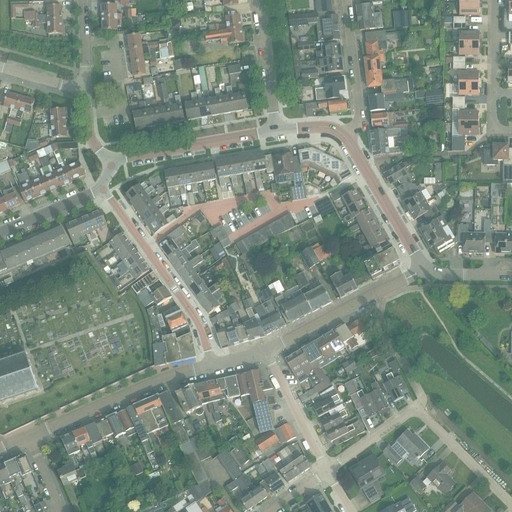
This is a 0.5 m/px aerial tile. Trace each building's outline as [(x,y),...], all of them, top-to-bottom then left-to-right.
[(330,0),(318,0),(315,0),(316,13),(332,11),(330,0)] [(208,1),(202,2),(205,16),(211,15),(208,1)] [(24,4),(10,4),(11,16),(11,20),(16,20),(15,9),(29,9),(29,4),(24,4)] [(481,4),(460,4),(460,16),(479,16),(480,4),(481,4)] [(102,18),(121,18),(121,15),(116,15),(116,5),(101,6),(102,18)] [(359,31),(371,30),(383,29),(381,14),(373,15),(372,5),(356,7),(359,31)] [(25,22),(33,21),(48,21),(62,20),(61,6),(47,7),(47,16),(41,16),(41,14),(36,14),(36,12),(24,13),(25,22)] [(102,31),(112,31),(117,31),(117,20),(126,20),(126,25),(132,25),(131,24),(136,23),(136,18),(131,18),(131,17),(131,11),(125,11),(126,17),(121,18),(102,18),(102,31)] [(399,14),(401,30),(409,29),(407,13),(399,14)] [(290,27),(300,26),(308,26),(308,23),(318,22),(317,14),(289,17),(290,27)] [(219,25),(209,27),(210,33),(241,29),(239,15),(226,17),(227,25),(219,26),(219,25)] [(323,24),(316,25),(318,43),(325,42),(330,41),(340,40),(337,16),(330,17),(327,17),(323,18),(323,24)] [(170,20),(173,38),(181,37),(180,28),(182,28),(181,19),(170,20)] [(48,24),(48,35),(62,34),(62,20),(48,21),(33,21),(33,28),(39,28),(39,24),(48,24)] [(186,34),(203,31),(202,24),(185,26),(186,34)] [(205,35),(206,42),(221,40),(221,41),(221,45),(229,44),(229,45),(233,44),(243,43),(241,29),(210,33),(210,34),(205,35)] [(375,33),(365,34),(367,53),(382,51),(387,51),(386,42),(385,32),(375,33)] [(459,44),(480,44),(479,44),(479,32),(459,32),(459,44)] [(399,33),(390,34),(390,40),(391,42),(400,41),(400,37),(399,33)] [(130,50),(178,43),(178,40),(168,41),(166,41),(166,40),(159,41),(160,43),(148,45),(148,43),(141,44),(140,35),(128,37),(130,50)] [(178,43),(130,50),(132,64),(144,62),(143,55),(161,52),(162,59),(175,58),(173,47),(179,46),(178,43)] [(299,52),(315,50),(314,43),(299,45),(299,52)] [(480,44),(459,44),(459,56),(479,56),(479,44),(480,44)] [(341,57),(340,46),(322,48),(323,53),(317,54),(318,59),(341,57)] [(366,73),(380,72),(380,63),(384,63),(383,51),(382,51),(367,53),(367,59),(365,60),(366,73)] [(325,74),(343,72),(341,57),(318,59),(319,69),(325,69),(325,74)] [(185,60),(175,62),(176,72),(187,70),(185,60)] [(134,78),(143,76),(146,76),(144,62),(132,64),(134,78)] [(224,76),(229,75),(241,73),(240,66),(223,69),(224,76)] [(197,102),(200,119),(212,117),(209,100),(203,68),(198,68),(204,101),(197,102)] [(318,77),(317,70),(301,72),(302,79),(318,77)] [(382,96),(404,94),(409,93),(409,92),(414,92),(413,81),(410,79),(394,81),(394,79),(381,80),(380,72),(366,73),(368,88),(381,87),(382,96)] [(459,84),(480,84),(479,84),(479,72),(459,72),(459,84)] [(339,99),(339,92),(345,91),(344,78),(334,79),(324,81),(325,89),(315,90),(316,102),(327,100),(339,99)] [(160,126),(172,124),(169,107),(170,107),(165,79),(157,80),(161,101),(163,100),(165,108),(158,109),(157,109),(160,126)] [(300,89),(306,88),(309,88),(308,80),(305,80),(299,81),(300,89)] [(231,87),(230,87),(229,83),(219,85),(219,89),(220,92),(225,91),(225,92),(224,93),(225,97),(221,98),(224,115),(235,113),(232,96),(233,96),(231,87)] [(249,84),(243,85),(238,86),(240,95),(233,96),(232,96),(235,113),(248,111),(246,102),(252,101),(249,84)] [(480,84),(459,84),(459,96),(479,96),(479,84),(480,84)] [(216,99),(209,100),(212,117),(224,115),(221,98),(220,92),(219,89),(214,90),(216,99)] [(443,90),(425,92),(427,105),(444,103),(443,90)] [(4,107),(12,109),(9,118),(8,118),(4,132),(11,134),(13,125),(15,120),(16,117),(15,117),(21,97),(8,93),(4,107)] [(185,105),(186,111),(188,121),(200,119),(197,102),(196,93),(191,94),(192,103),(185,105)] [(370,112),(380,111),(385,111),(384,103),(404,100),(404,94),(382,96),(369,97),(370,112)] [(172,124),(184,122),(180,96),(175,97),(176,106),(170,107),(169,107),(172,124)] [(35,101),(21,97),(15,117),(16,117),(22,119),(24,113),(31,115),(35,101)] [(149,128),(160,126),(157,109),(158,109),(156,100),(144,102),(146,111),(149,128)] [(346,100),(318,103),(305,105),(307,118),(313,117),(313,110),(329,108),(330,114),(347,112),(346,100)] [(136,130),(149,128),(146,111),(144,102),(139,103),(139,102),(132,104),(133,109),(136,130)] [(51,111),(51,120),(52,125),(66,124),(65,110),(51,111)] [(459,112),(459,124),(480,124),(479,124),(479,112),(459,112)] [(372,128),(382,127),(388,126),(387,114),(371,116),(372,128)] [(18,135),(20,127),(21,121),(15,120),(13,125),(14,125),(11,138),(15,139),(16,135),(18,135)] [(371,132),(373,156),(399,154),(399,153),(402,153),(402,148),(395,148),(394,138),(401,138),(401,136),(408,136),(406,122),(394,124),(394,127),(384,129),(385,131),(371,132)] [(66,124),(52,125),(53,139),(67,138),(66,124)] [(480,124),(459,124),(458,136),(478,136),(478,124),(480,124)] [(452,138),(452,145),(448,145),(448,151),(452,151),(452,152),(465,152),(465,138),(452,138)] [(58,151),(78,150),(78,143),(55,144),(58,151)] [(484,150),(484,166),(498,166),(498,161),(503,161),(503,166),(511,166),(511,153),(508,153),(508,145),(493,145),(493,151),(485,150),(484,150)] [(302,170),(310,168),(312,150),(308,150),(298,152),(299,157),(302,170)] [(310,168),(317,172),(325,155),(316,151),(312,150),(310,168)] [(35,161),(32,154),(29,156),(28,154),(20,157),(24,166),(35,161)] [(251,156),(254,173),(256,182),(258,193),(265,192),(261,181),(259,172),(266,170),(267,174),(274,172),(272,158),(271,156),(265,157),(264,154),(251,156)] [(307,199),(306,197),(305,187),(302,170),(299,157),(293,158),(292,154),(272,158),(274,172),(275,172),(275,177),(292,174),(295,188),(290,189),(293,202),(307,199)] [(317,172),(326,176),(333,160),(325,155),(317,172)] [(244,184),(245,184),(247,195),(253,194),(251,182),(249,183),(248,174),(254,173),(251,156),(240,158),(243,175),(244,184)] [(236,176),(243,175),(240,158),(228,160),(231,177),(232,186),(237,185),(236,176)] [(231,177),(228,160),(216,162),(221,188),(226,187),(224,178),(231,177)] [(326,176),(334,180),(346,166),(342,164),(333,160),(326,176)] [(10,169),(7,162),(7,161),(0,163),(0,175),(11,171),(10,169)] [(79,162),(79,163),(66,168),(72,181),(85,176),(79,162)] [(403,185),(412,185),(412,181),(409,176),(407,175),(408,174),(405,170),(410,167),(407,162),(402,165),(385,175),(390,185),(398,180),(400,185),(403,185)] [(208,182),(216,180),(213,164),(200,166),(203,183),(205,192),(210,191),(208,182)] [(443,164),(435,164),(435,181),(443,181),(443,164)] [(189,168),(191,185),(193,191),(193,194),(198,193),(196,184),(203,183),(200,166),(189,168)] [(353,178),(348,169),(346,166),(334,180),(338,186),(353,178)] [(54,173),(60,188),(72,183),(72,181),(66,168),(54,173)] [(189,168),(177,170),(182,197),(183,202),(187,202),(188,207),(195,206),(193,194),(193,191),(186,192),(185,186),(191,185),(189,168)] [(169,198),(174,197),(174,198),(182,197),(177,170),(165,172),(169,198)] [(18,188),(21,194),(25,203),(37,198),(30,183),(31,183),(26,173),(17,177),(21,185),(23,184),(24,186),(18,188)] [(60,188),(54,173),(42,178),(49,193),(60,188)] [(30,183),(37,198),(49,193),(42,178),(31,183),(30,183)] [(126,195),(133,205),(147,196),(155,191),(152,186),(148,189),(144,183),(126,195)] [(409,211),(427,202),(421,193),(423,191),(421,187),(419,187),(417,188),(415,185),(412,185),(403,185),(397,189),(402,196),(409,192),(412,197),(403,203),(409,211)] [(309,186),(305,187),(306,197),(320,195),(319,191),(309,186)] [(347,209),(361,202),(355,191),(352,193),(349,187),(331,197),(334,203),(342,198),(347,209)] [(4,199),(8,210),(20,205),(13,189),(7,191),(9,197),(4,199)] [(147,196),(133,205),(140,215),(154,205),(161,200),(158,196),(151,201),(147,196)] [(0,213),(8,210),(4,199),(0,200),(0,213)] [(346,223),(355,219),(369,211),(369,210),(366,211),(361,202),(347,209),(351,215),(344,219),(346,223)] [(423,215),(426,220),(437,214),(434,208),(431,210),(427,202),(409,211),(414,221),(423,215)] [(147,225),(161,215),(169,210),(166,206),(158,211),(154,205),(140,215),(147,225)] [(89,216),(95,231),(107,226),(101,211),(89,216)] [(351,234),(354,232),(360,229),(374,221),(369,211),(355,219),(358,224),(349,229),(351,234)] [(297,227),(290,214),(285,217),(292,229),(297,227)] [(420,230),(425,239),(442,229),(448,226),(442,216),(439,218),(437,214),(426,220),(429,225),(420,230)] [(173,216),(165,221),(161,215),(147,225),(155,235),(176,220),(173,216)] [(200,225),(206,219),(201,215),(196,220),(200,225)] [(84,236),(95,231),(89,216),(77,221),(84,236)] [(320,216),(313,219),(316,224),(322,221),(320,216)] [(292,229),(285,217),(279,220),(286,232),(292,229)] [(484,244),(490,244),(490,231),(490,221),(490,218),(485,218),(485,221),(484,221),(484,234),(474,234),(474,254),(484,254),(484,244)] [(286,232),(279,220),(274,224),(280,235),(286,232)] [(79,238),(84,236),(77,221),(65,226),(73,245),(80,242),(79,238)] [(359,242),(365,239),(380,232),(374,221),(360,229),(363,235),(357,238),(359,242)] [(280,235),(274,224),(269,227),(275,237),(280,235)] [(232,244),(222,226),(213,231),(224,249),(232,244)] [(458,226),(458,237),(458,243),(464,243),(463,254),(474,254),(474,234),(467,234),(468,226),(458,226)] [(169,260),(180,252),(177,248),(186,241),(182,236),(185,234),(180,227),(167,237),(171,243),(161,250),(169,260)] [(269,227),(263,230),(270,240),(275,237),(269,227)] [(0,277),(71,247),(62,228),(1,254),(2,256),(0,256),(0,277)] [(442,229),(425,239),(430,248),(434,246),(439,255),(456,245),(455,245),(458,243),(458,237),(453,240),(450,236),(447,237),(442,229)] [(109,243),(113,248),(126,239),(122,233),(120,235),(116,230),(112,233),(116,238),(109,243)] [(264,244),(270,240),(263,230),(258,233),(264,244)] [(495,254),(506,255),(506,235),(496,235),(496,231),(490,231),(490,244),(496,244),(495,254)] [(365,253),(377,247),(385,243),(380,232),(365,239),(369,246),(363,249),(365,253)] [(253,236),(259,247),(264,244),(258,233),(253,236)] [(259,247),(253,236),(247,239),(253,250),(259,247)] [(121,259),(134,250),(126,239),(113,248),(121,259)] [(248,253),(253,250),(247,239),(242,242),(248,253)] [(169,260),(177,272),(193,260),(189,254),(200,247),(195,241),(191,244),(192,245),(181,253),(180,252),(169,260)] [(236,245),(243,256),(248,253),(242,242),(236,245)] [(221,259),(225,256),(218,244),(214,247),(221,259)] [(318,244),(312,248),(314,253),(321,249),(318,244)] [(380,247),(371,252),(360,258),(366,269),(371,279),(373,281),(399,268),(400,263),(391,245),(382,250),(380,247)] [(74,256),(85,252),(83,247),(77,250),(76,248),(72,250),(74,256)] [(312,248),(300,255),(309,270),(320,264),(314,253),(312,248)] [(326,259),(321,249),(314,253),(320,264),(320,263),(326,259)] [(121,259),(128,270),(141,261),(134,250),(121,259)] [(96,259),(104,270),(108,267),(100,256),(96,259)] [(193,260),(177,272),(187,285),(201,276),(200,274),(202,273),(197,267),(204,262),(200,257),(194,261),(193,260)] [(136,281),(141,277),(149,272),(141,261),(128,270),(136,281)] [(356,287),(371,279),(366,269),(351,276),(350,274),(344,277),(342,273),(330,279),(341,299),(358,289),(356,287)] [(145,308),(154,302),(157,307),(163,303),(172,298),(165,288),(156,293),(152,297),(146,288),(147,287),(148,288),(159,281),(153,272),(132,288),(140,299),(140,300),(145,308)] [(201,276),(187,285),(200,304),(221,289),(208,272),(202,276),(201,276)] [(304,273),(294,278),(301,290),(305,288),(310,285),(304,273)] [(0,284),(1,287),(13,282),(12,278),(4,281),(5,282),(0,284)] [(116,279),(112,281),(120,293),(124,290),(116,279)] [(331,303),(327,294),(323,287),(307,296),(306,293),(307,293),(305,288),(301,290),(299,291),(311,313),(331,303)] [(221,289),(200,304),(209,315),(220,307),(217,302),(221,299),(221,298),(225,295),(221,289)] [(282,306),(286,315),(291,324),(311,313),(299,291),(292,295),(294,300),(286,304),(282,297),(276,300),(279,307),(282,306)] [(265,337),(274,332),(261,307),(260,306),(257,308),(249,293),(245,295),(247,300),(246,301),(250,312),(258,326),(264,337),(265,337)] [(274,332),(286,326),(280,314),(277,316),(270,302),(265,304),(260,294),(257,295),(262,305),(260,306),(261,307),(274,332)] [(249,342),(264,337),(258,326),(250,312),(246,301),(243,302),(246,311),(251,322),(244,325),(245,326),(249,342)] [(228,311),(227,311),(229,318),(231,317),(230,316),(240,310),(236,303),(227,309),(228,311)] [(15,314),(25,310),(23,305),(13,308),(15,314)] [(178,307),(169,312),(165,314),(174,336),(190,333),(189,327),(186,319),(182,312),(178,307)] [(166,345),(167,365),(196,358),(193,345),(190,333),(174,336),(168,337),(167,332),(165,332),(164,329),(161,330),(157,317),(159,316),(158,310),(155,311),(154,308),(147,312),(154,332),(160,330),(162,345),(166,345)] [(227,311),(220,314),(219,315),(225,331),(230,348),(239,345),(234,328),(233,325),(225,328),(223,320),(229,318),(227,311)] [(221,332),(216,333),(222,350),(230,348),(225,331),(219,315),(215,317),(218,326),(219,325),(221,332)] [(234,325),(233,325),(234,328),(239,345),(249,342),(245,326),(244,325),(239,326),(236,315),(231,316),(234,325)] [(366,332),(358,320),(352,325),(351,326),(347,328),(344,324),(334,331),(343,347),(344,349),(346,348),(344,345),(348,342),(352,349),(358,346),(353,338),(352,337),(357,333),(359,336),(366,332)] [(155,358),(155,366),(155,367),(167,365),(166,345),(162,345),(160,330),(154,332),(152,333),(153,345),(155,358)] [(334,331),(324,337),(335,355),(338,359),(341,356),(339,353),(344,349),(343,347),(334,331)] [(493,352),(478,336),(475,339),(491,354),(493,352)] [(315,342),(324,357),(326,361),(335,355),(324,337),(315,342)] [(325,389),(328,387),(332,385),(327,377),(326,378),(320,367),(319,368),(315,362),(316,362),(324,357),(315,342),(305,348),(302,350),(311,366),(319,380),(325,389)] [(376,348),(370,352),(373,358),(379,354),(376,348)] [(302,403),(325,389),(319,380),(311,366),(302,350),(301,350),(285,360),(300,386),(305,383),(302,378),(301,378),(298,373),(302,371),(308,380),(308,379),(314,389),(299,398),(302,403)] [(0,404),(1,404),(2,405),(4,404),(4,403),(13,400),(13,401),(16,400),(16,399),(25,396),(25,397),(27,397),(27,395),(37,392),(37,393),(39,392),(40,391),(39,390),(38,390),(36,383),(37,382),(36,381),(35,381),(30,367),(31,367),(31,365),(30,365),(27,358),(28,358),(28,356),(27,356),(26,355),(24,355),(24,357),(15,360),(15,358),(12,359),(13,361),(3,364),(3,362),(1,363),(1,365),(0,364),(0,404)] [(348,375),(358,368),(353,360),(342,367),(348,375)] [(389,364),(393,372),(386,376),(390,382),(384,385),(388,392),(393,403),(403,398),(398,387),(404,384),(398,371),(400,370),(395,361),(389,364)] [(273,390),(261,370),(258,371),(258,372),(236,377),(240,397),(250,395),(252,405),(253,405),(256,420),(253,420),(257,437),(261,436),(261,434),(275,430),(269,406),(276,405),(274,396),(273,390)] [(370,396),(378,413),(389,407),(382,395),(388,392),(384,385),(379,375),(375,377),(378,383),(371,387),(374,393),(370,396)] [(240,397),(236,377),(224,379),(228,397),(229,399),(240,397)] [(228,397),(224,379),(215,382),(217,384),(221,391),(230,406),(231,405),(227,399),(226,397),(228,397)] [(215,382),(203,384),(211,401),(214,413),(216,412),(217,412),(222,411),(221,408),(229,407),(230,406),(221,391),(217,384),(215,382)] [(193,387),(192,387),(200,406),(203,413),(204,412),(201,405),(207,404),(208,404),(211,415),(213,415),(216,424),(223,420),(217,412),(216,412),(214,413),(211,401),(203,384),(193,387)] [(176,395),(180,404),(185,416),(193,411),(195,414),(199,417),(203,415),(203,413),(200,406),(192,387),(185,390),(186,390),(182,392),(179,390),(176,391),(176,395)] [(318,418),(331,411),(336,409),(334,404),(340,401),(335,390),(321,397),(324,402),(313,408),(318,418)] [(369,418),(378,413),(370,396),(366,398),(362,391),(351,397),(358,411),(364,408),(369,418)] [(177,409),(171,397),(169,392),(157,397),(166,416),(165,416),(169,427),(170,426),(181,446),(179,447),(184,458),(195,453),(197,452),(201,451),(206,448),(199,436),(189,440),(180,422),(182,421),(177,409)] [(146,402),(158,432),(169,427),(165,416),(166,416),(157,397),(146,402)] [(158,432),(146,402),(134,407),(134,408),(139,420),(142,425),(148,441),(152,450),(153,451),(157,462),(158,462),(153,450),(161,447),(157,438),(155,439),(153,434),(158,432)] [(321,423),(326,432),(343,423),(342,419),(348,416),(342,405),(336,409),(331,411),(334,416),(321,423)] [(126,411),(136,434),(137,433),(151,465),(157,462),(153,451),(152,450),(148,441),(142,425),(139,420),(134,408),(127,411),(126,411)] [(136,434),(126,411),(117,415),(126,435),(128,438),(136,434)] [(106,420),(113,434),(115,440),(126,435),(117,415),(106,420)] [(95,424),(95,425),(102,441),(107,439),(106,437),(113,434),(106,420),(95,424)] [(343,423),(326,432),(331,443),(344,436),(346,442),(365,432),(360,422),(346,428),(343,423)] [(280,428),(273,431),(272,432),(279,442),(281,444),(287,442),(287,443),(296,438),(289,424),(280,428)] [(95,425),(85,429),(92,446),(102,441),(95,425)] [(85,429),(72,435),(80,452),(80,451),(79,448),(85,445),(92,462),(97,460),(94,453),(95,452),(92,446),(85,429)] [(279,442),(272,432),(255,443),(262,453),(279,442)] [(396,465),(401,460),(403,462),(409,455),(416,462),(429,449),(419,439),(417,441),(408,432),(397,442),(390,449),(389,447),(384,452),(396,465)] [(61,439),(72,465),(75,472),(82,469),(87,467),(86,464),(79,467),(74,455),(81,452),(80,451),(80,452),(72,435),(61,439)] [(248,441),(240,446),(254,466),(262,461),(248,441)] [(287,448),(281,452),(299,476),(311,468),(303,457),(297,462),(291,454),(295,451),(292,445),(287,448)] [(119,446),(107,451),(109,456),(121,451),(119,446)] [(212,457),(206,448),(201,451),(206,460),(210,458),(212,457)] [(206,460),(201,451),(197,452),(195,453),(200,463),(206,460)] [(220,462),(230,456),(227,451),(217,458),(220,462)] [(277,455),(286,469),(280,473),(287,484),(299,476),(281,452),(277,455)] [(209,481),(200,463),(195,453),(184,458),(199,486),(208,482),(209,481)] [(30,486),(26,476),(32,473),(24,455),(14,460),(22,480),(25,488),(30,486)] [(224,467),(233,461),(230,456),(220,462),(224,467)] [(262,464),(271,478),(265,482),(273,494),(284,486),(277,475),(278,474),(277,471),(271,463),(277,459),(275,456),(262,464)] [(374,456),(363,463),(350,470),(371,504),(381,499),(371,482),(384,474),(374,456)] [(17,483),(22,480),(14,460),(3,464),(9,478),(11,483),(17,498),(23,495),(17,483)] [(227,472),(237,465),(233,461),(224,467),(227,472)] [(130,468),(134,477),(144,473),(139,463),(130,468)] [(7,499),(4,492),(5,486),(11,483),(9,478),(3,464),(0,465),(0,487),(2,492),(2,493),(5,500),(7,499)] [(438,467),(431,475),(423,483),(417,477),(411,483),(419,492),(426,486),(427,487),(432,482),(444,495),(455,485),(445,475),(450,471),(443,464),(439,468),(438,467)] [(75,472),(72,465),(63,469),(63,470),(58,473),(72,506),(78,503),(70,484),(86,477),(82,469),(75,472)] [(230,477),(240,470),(237,465),(227,472),(230,477)] [(255,469),(260,475),(264,472),(260,466),(255,469)] [(233,482),(238,478),(243,475),(240,470),(230,477),(233,482)] [(272,492),(266,484),(264,481),(259,484),(261,486),(256,490),(245,474),(243,475),(238,478),(257,505),(269,497),(267,495),(272,492)] [(230,493),(239,487),(245,497),(240,501),(247,511),(257,505),(238,478),(233,482),(234,482),(227,487),(230,493)] [(202,492),(209,488),(211,487),(208,482),(199,486),(202,492)] [(203,498),(212,492),(209,488),(202,492),(200,493),(203,498)] [(323,502),(318,494),(310,499),(311,500),(303,504),(307,510),(303,511),(317,511),(325,507),(322,502),(323,502)] [(473,494),(466,501),(459,508),(453,501),(441,511),(450,511),(451,511),(488,511),(483,506),(481,507),(477,503),(480,501),(473,494)] [(162,511),(160,504),(159,505),(157,499),(150,502),(152,507),(140,511),(162,511)] [(215,511),(216,511),(231,511),(230,511),(223,500),(218,503),(221,507),(215,511)] [(415,511),(416,511),(409,500),(393,509),(392,507),(382,511),(415,511)] [(36,511),(45,511),(48,511),(44,502),(34,506),(36,511)] [(200,511),(208,511),(209,511),(206,507),(204,509),(199,502),(195,504),(200,511)]
